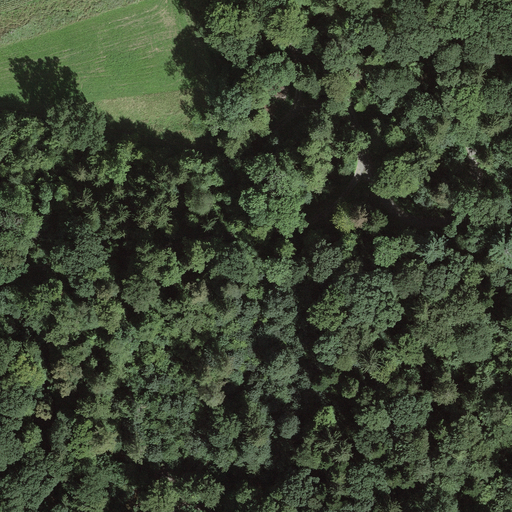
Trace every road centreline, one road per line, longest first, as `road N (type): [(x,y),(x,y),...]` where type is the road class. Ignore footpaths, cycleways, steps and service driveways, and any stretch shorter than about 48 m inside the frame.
road 1 (track): [(259,0),(347,93),(361,116),(365,156),(392,205),(428,225),(452,220),(477,184),(440,62),(439,22),(449,0)]
road 2 (track): [(365,156),(354,182),(310,221),(0,279)]
road 3 (track): [(0,111),(209,149),(257,147),(292,118),(290,38)]
road 4 (track): [(0,399),(166,475),(212,511)]
road 5 (track): [(511,387),(447,434),(393,511)]
